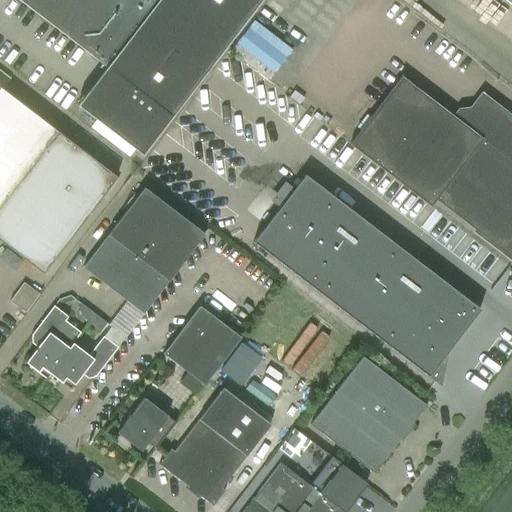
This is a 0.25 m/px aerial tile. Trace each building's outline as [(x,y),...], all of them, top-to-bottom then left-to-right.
[(17,0),(105,67),(76,105),(141,156),(260,0),(17,0)] [(256,19),(237,43),(275,72),(293,48),(256,19)] [(511,258),(511,119),(482,97),(471,110),(459,112),(455,118),(401,77),(349,144),(430,206),(435,199),(511,258)] [(0,241),(42,274),(116,177),(57,131),(0,87),(0,241)] [(252,242),(439,385),(445,354),(479,309),(304,174),(265,225),(218,189),(205,207),(252,243),(252,242)] [(142,314),(204,234),(143,188),(82,267),(142,314)] [(22,307),(35,290),(24,281),(11,299),(22,307)] [(81,303),(78,307),(82,317),(88,322),(94,314),(81,303)] [(49,373),(72,343),(80,332),(64,321),(67,317),(53,306),(31,335),(40,342),(25,362),(46,378),(50,374),(49,373)] [(240,338),(198,306),(162,354),(203,385),(240,338)] [(89,322),(80,334),(91,342),(106,323),(94,314),(88,322),(89,322)] [(88,355),(72,343),(49,373),(50,374),(70,389),(85,369),(94,377),(124,338),(110,327),(88,355)] [(425,405),(375,366),(362,356),(310,425),(373,473),(425,405)] [(173,451),(170,449),(158,464),(187,487),(185,489),(198,498),(199,496),(212,506),(224,490),(221,488),(270,424),(222,388),(173,451)] [(140,451),(147,442),(155,448),(175,422),(144,398),(117,433),(140,451)] [(280,463),(242,511),(343,511),(344,511),(366,483),(340,464),(318,492),(312,487),(280,463)]
